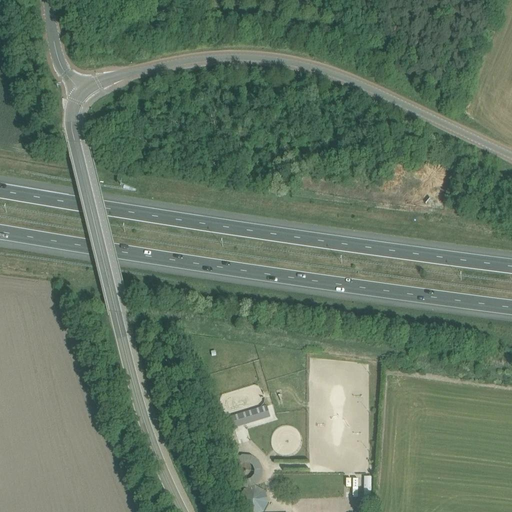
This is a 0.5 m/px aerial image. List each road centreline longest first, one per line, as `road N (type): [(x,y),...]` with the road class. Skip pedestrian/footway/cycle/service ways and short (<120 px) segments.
road 1 (motorway): [(0,233),(511,308)]
road 2 (motorway): [(511,263),(0,191)]
road 3 (secondary): [(511,157),(327,72),(283,61),(188,61),(81,92)]
road 4 (secondary): [(181,511),(144,425),(72,135),(81,92)]
